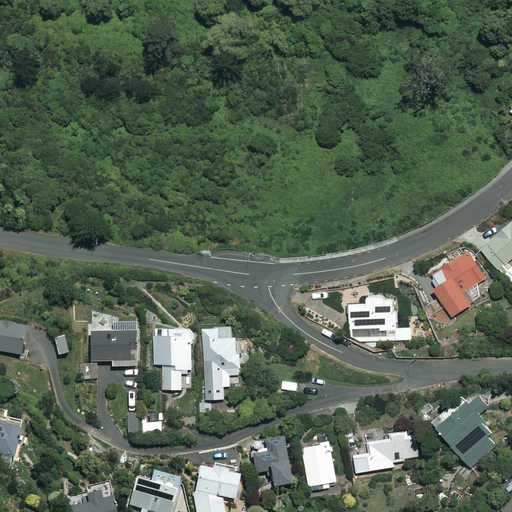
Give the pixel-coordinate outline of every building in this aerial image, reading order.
[(511,262),(511,224),(482,250),(498,268),(499,267),(511,282),(511,265),(511,264),(511,262)] [(472,252),(432,278),(439,289),(436,291),(455,318),(473,305),(470,300),(494,285),(472,252)] [(352,342),(414,339),(413,328),(398,329),(398,322),(402,322),(401,311),(397,312),(397,300),(388,300),(387,296),(370,296),(370,304),(351,305),(352,342)] [(31,328),(0,320),(0,352),(24,358),(31,328)] [(139,325),(116,325),(116,334),(92,334),(93,363),(114,363),(114,368),(139,368),(139,325)] [(197,329),(158,328),(156,365),(169,366),(169,382),(179,382),(180,370),(195,370),(197,329)] [(227,400),(227,388),(235,388),(235,375),(241,375),(240,338),(236,338),(235,328),(205,329),(208,400),(227,400)] [(302,382),(287,381),(286,390),(301,391),(302,382)] [(495,410),(477,388),(436,423),(473,467),(504,441),(485,418),(495,410)] [(23,432),(0,425),(0,454),(16,459),(23,432)] [(416,458),(413,431),(393,433),(394,439),(369,442),(372,471),(397,468),(396,460),(416,458)] [(291,463),(288,440),(269,442),(270,454),(255,456),(257,474),(274,472),(276,489),(296,487),(293,463),(291,463)] [(338,481),(333,445),(305,449),(310,485),(338,481)] [(232,470),(219,467),(214,471),(204,469),(196,497),(197,511),(226,511),(225,499),(239,502),(244,478),(231,475),(232,470)] [(175,511),(184,480),(157,474),(155,483),(140,480),(133,506),(144,510),(143,511),(175,511)] [(106,502),(104,494),(90,496),(92,505),(75,508),(75,511),(119,511),(117,500),(106,502)]
